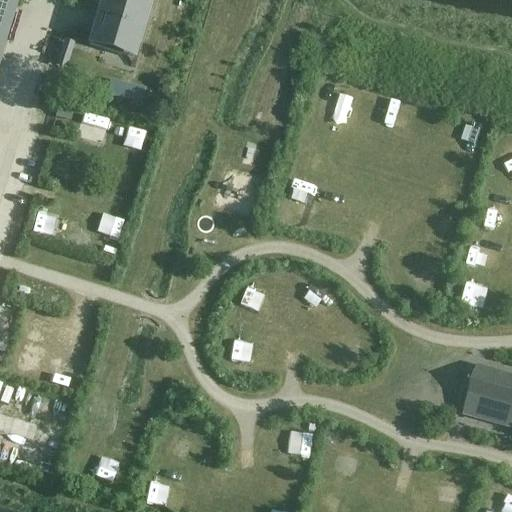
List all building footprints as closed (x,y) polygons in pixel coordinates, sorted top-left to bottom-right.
[(0,0),(0,59),(17,0),(0,0)] [(133,0),(111,0),(100,37),(135,47),(148,5),(133,0)] [(87,120),(103,123),(107,106),(90,103),(87,120)] [(57,108),(54,118),(68,123),(71,112),(57,108)] [(129,123),(127,132),(145,136),(147,127),(129,123)] [(229,197),(249,200),(252,179),(232,176),(229,197)] [(256,263),(253,273),(275,279),(278,270),(256,263)] [(486,270),(467,267),(463,288),(482,292),(486,270)] [(37,346),(26,348),(29,364),(40,362),(37,346)] [(476,367),(462,417),(478,421),(480,418),(505,425),(504,429),(511,430),(511,387),(484,380),(487,370),(476,367)] [(336,449),(332,465),(342,468),(346,451),(336,449)] [(341,511),(346,490),(326,485),(320,506),(341,511)] [(275,497),(271,511),(291,511),(294,501),(275,497)]
